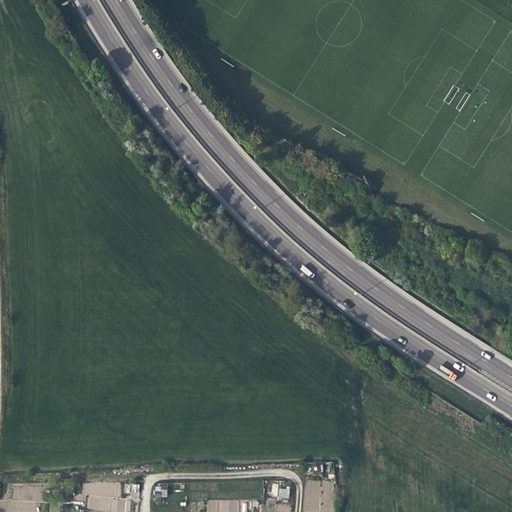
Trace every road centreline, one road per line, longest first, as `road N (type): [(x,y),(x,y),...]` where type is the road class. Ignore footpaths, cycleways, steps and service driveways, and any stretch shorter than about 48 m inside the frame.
road 1 (trunk): [(87,0),(177,134),(245,208),(388,328),(511,406)]
road 2 (trunk): [(511,378),(404,311),(260,190),(191,113),(116,0)]
road 3 (track): [(143,511),(154,473),(282,468),(297,487),(292,511)]
